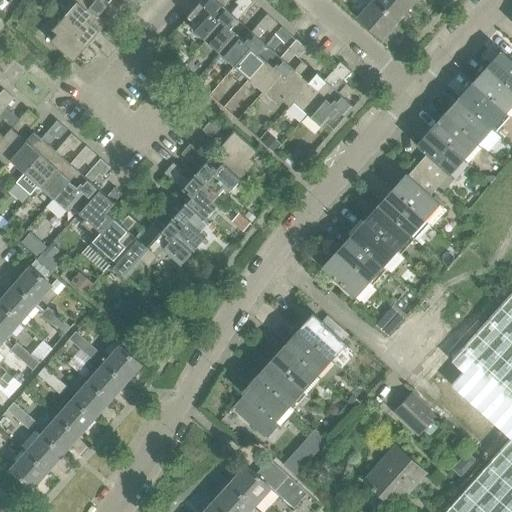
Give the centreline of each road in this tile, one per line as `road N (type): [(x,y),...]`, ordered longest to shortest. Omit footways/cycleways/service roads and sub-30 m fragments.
road 1 (residential): [(106,511),(272,253),(412,86)]
road 2 (residential): [(179,0),(89,95),(135,135),(146,123)]
road 3 (residential): [(412,86),(312,0)]
